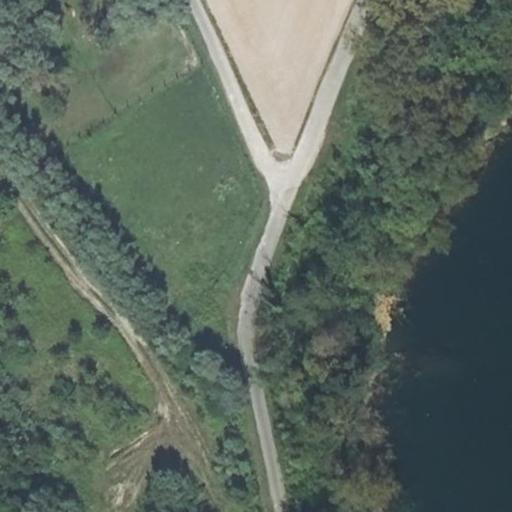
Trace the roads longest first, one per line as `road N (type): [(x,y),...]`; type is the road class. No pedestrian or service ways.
road 1 (track): [(283,511),(243,323),(285,178)]
road 2 (track): [(192,0),(258,158),(285,178)]
road 3 (track): [(285,178),(368,0)]
